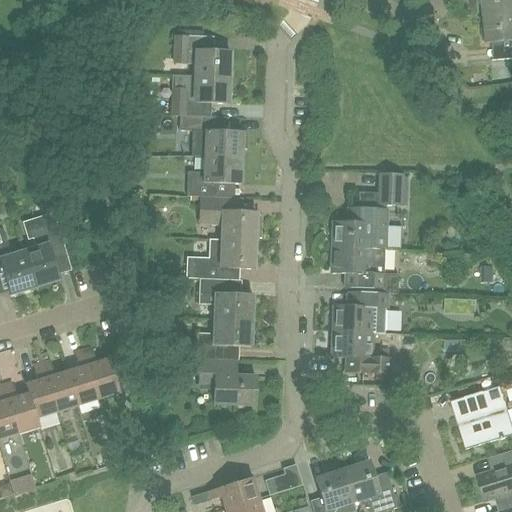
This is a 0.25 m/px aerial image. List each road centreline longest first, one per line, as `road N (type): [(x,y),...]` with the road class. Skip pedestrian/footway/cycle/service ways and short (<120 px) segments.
road 1 (residential): [(300,8),(277,42),(274,133),(292,166),(287,310),(296,327),(294,419)]
road 2 (residential): [(449,511),(420,419),(294,419)]
road 3 (residential): [(294,419),(276,452),(139,496),(138,511)]
